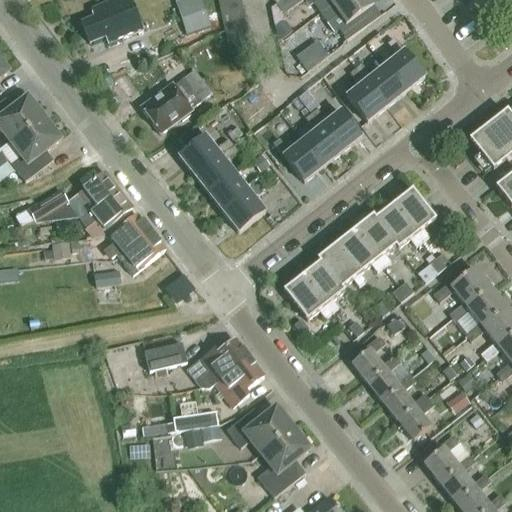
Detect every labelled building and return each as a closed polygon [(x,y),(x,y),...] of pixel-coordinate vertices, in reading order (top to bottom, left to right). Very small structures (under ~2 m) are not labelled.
[(104,41),(107,48),(143,33),(129,0),(120,0),(90,13),(93,21),(80,26),(88,47),(104,41)] [(199,0),(176,8),(187,38),(209,30),(199,0)] [(220,13),(240,9),(238,0),(228,0),(218,2),(220,13)] [(271,10),(275,30),(286,21),(283,17),(304,3),(301,0),(285,0),(275,7),(271,10)] [(320,16),(342,0),(301,0),(304,3),(309,9),(313,6),(320,16)] [(372,10),(365,0),(342,0),(320,16),(335,36),(338,34),(346,44),(365,30),(359,20),(372,10)] [(220,13),(222,24),(242,19),(240,9),(220,13)] [(224,34),(245,30),(242,19),(222,24),(224,34)] [(224,34),(226,45),(247,41),(245,30),(224,34)] [(229,57),(249,53),(247,41),(226,45),(229,57)] [(384,70),(406,97),(425,82),(393,43),(387,48),(397,60),(384,70)] [(296,60),(307,74),(328,58),(318,44),(296,60)] [(0,82),(9,76),(0,63),(0,82)] [(361,68),(355,72),(387,112),(406,97),(384,70),(371,80),(361,68)] [(387,112),(355,72),(349,77),(359,90),(346,100),(368,127),(387,112)] [(104,91),(113,87),(110,79),(101,84),(104,91)] [(184,82),(173,90),(172,88),(140,112),(160,138),(192,115),(191,113),(202,105),(184,82)] [(320,110),(308,94),(299,101),(311,117),(320,110)] [(0,132),(11,147),(44,122),(28,100),(9,115),(2,105),(0,106),(0,132)] [(317,113),(311,118),(342,157),(361,142),(340,115),(326,125),(317,113)] [(493,174),(511,159),(511,120),(507,114),(469,144),(493,174)] [(314,135),(301,145),(323,172),(342,157),(311,118),(305,122),(314,135)] [(44,122),(11,147),(21,161),(12,168),(26,186),(49,168),(42,158),(61,144),(44,122)] [(185,150),(202,137),(196,129),(179,142),(185,150)] [(243,137),(237,130),(228,138),(234,144),(243,137)] [(193,180),(233,149),(228,143),(215,154),(205,140),(178,161),(193,180)] [(303,187),(323,172),(301,145),(289,155),(279,143),(273,148),(303,187)] [(233,149),(193,180),(208,199),(235,178),(225,165),(237,155),(233,149)] [(0,170),(8,164),(1,156),(0,156),(0,170)] [(270,169),(262,158),(253,165),(261,175),(270,169)] [(81,224),(120,196),(104,176),(104,177),(75,199),(76,200),(67,207),(59,194),(27,214),(35,228),(78,221),(81,224)] [(235,178),(208,199),(223,218),(262,187),(258,181),(245,191),(235,178)] [(511,210),(511,209),(511,178),(496,191),(511,210)] [(262,187),(223,218),(238,237),(265,216),(255,203),(267,193),(262,187)] [(393,208),(423,246),(429,240),(424,233),(436,224),(412,194),(393,208)] [(120,196),(81,224),(79,224),(85,232),(96,224),(104,234),(132,212),(120,196)] [(423,246),(393,208),(376,222),(375,223),(395,249),(398,253),(410,244),(416,251),(423,246)] [(115,259),(118,262),(151,237),(137,219),(109,241),(114,247),(103,255),(110,263),(115,259)] [(375,223),(376,222),(373,219),(355,234),(383,271),(390,265),(384,258),(395,249),(375,223)] [(79,224),(56,226),(57,237),(80,235),(79,224)] [(383,271),(355,234),(336,248),(359,278),(371,269),(377,276),(383,271)] [(132,280),(165,254),(151,237),(118,262),(132,280)] [(52,248),(54,264),(71,262),(69,246),(52,248)] [(321,265),(342,292),(353,283),(358,290),(365,285),(359,278),(336,248),(318,263),(320,266),(321,265)] [(442,257),(436,262),(443,272),(450,266),(442,257)] [(436,277),(443,272),(436,262),(429,268),(436,277)] [(321,265),(320,266),(302,280),(332,317),(338,312),(333,305),(345,295),(342,292),(321,265)] [(465,313),(490,292),(474,272),(451,291),(448,287),(433,300),(439,307),(452,297),(462,309),(465,313)] [(121,288),(120,280),(119,274),(94,278),(96,291),(121,288)] [(332,317),(302,280),(284,295),(307,325),(319,315),(325,322),(332,317)] [(406,286),(399,291),(406,300),(413,295),(406,286)] [(400,305),(406,300),(399,291),(392,296),(400,305)] [(506,312),(490,292),(465,313),(462,309),(448,319),(455,327),(468,316),(477,328),(481,332),(506,312)] [(381,305),(375,310),(382,319),(389,314),(381,305)] [(511,339),(511,319),(506,312),(481,332),(477,328),(464,339),(470,347),(484,336),(493,348),(496,352),(511,339)] [(404,331),(396,322),(387,329),(395,338),(404,331)] [(301,323),(294,329),(302,339),(309,333),(301,323)] [(356,324),(349,330),(357,339),(363,334),(356,324)] [(511,371),(511,339),(496,352),(493,348),(480,359),(486,366),(499,356),(509,368),(511,372),(511,371)] [(385,374),(382,370),(372,359),(385,349),(379,341),(365,352),(368,355),(350,369),(366,389),(385,374)] [(196,366),(204,376),(194,384),(201,392),(209,393),(214,389),(249,362),(235,343),(216,357),(213,353),(196,366)] [(145,357),(150,376),(187,367),(182,348),(145,357)] [(436,362),(428,353),(421,358),(429,368),(436,362)] [(400,393),(397,389),(388,378),(400,368),(394,360),(382,370),(385,374),(366,389),(381,408),(400,393)] [(474,368),(468,360),(460,367),(466,374),(474,368)] [(249,362),(214,389),(232,413),(249,399),(245,395),(264,381),(249,362)] [(511,371),(511,372),(509,368),(496,378),(502,386),(511,377),(511,371)] [(450,385),(457,379),(450,369),(443,375),(450,385)] [(476,387),(468,377),(458,386),(466,395),(476,387)] [(400,393),(381,408),(396,427),(415,412),(412,408),(403,397),(415,387),(409,380),(397,389),(400,393)] [(454,418),(470,408),(462,397),(447,407),(454,418)] [(431,431),(421,420),(433,410),(424,399),(412,408),(415,412),(396,427),(412,446),(431,431)] [(260,458),(293,432),(276,411),(258,426),(250,416),(227,435),(241,453),(250,445),(260,458)] [(218,428),(216,415),(174,421),(176,435),(218,428)] [(484,426),(477,418),(470,424),(476,432),(484,426)] [(293,432),(260,458),(271,471),(258,482),(274,502),(301,481),(292,468),(310,453),(293,432)] [(203,445),(201,434),(185,437),(187,448),(203,445)] [(439,490),(460,473),(457,469),(469,460),(453,440),(438,452),(441,455),(423,470),(439,490)] [(469,460),(457,469),(460,473),(439,490),(454,509),(475,493),(472,489),(463,477),(475,468),(469,460)] [(454,509),(456,511),(490,511),(488,509),(479,497),(490,487),(484,480),(472,489),(475,493),(454,509)] [(500,500),(488,509),(490,511),(499,511),(506,507),(500,500)] [(337,511),(328,501),(315,511),(337,511)]
